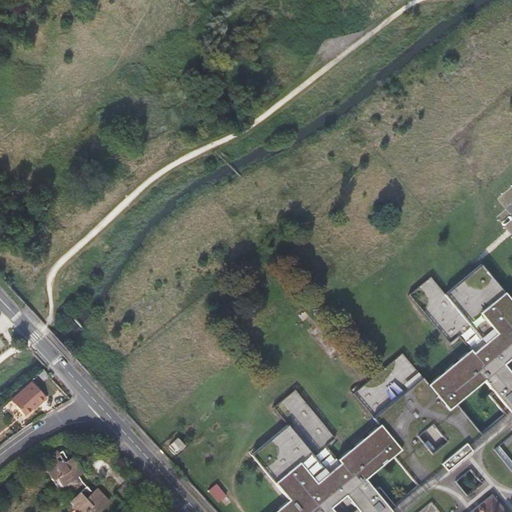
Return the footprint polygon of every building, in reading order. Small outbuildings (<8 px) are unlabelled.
[(327,468),(290,423),(253,452),(290,498),(272,511),(413,511),(511,431),(511,298),(485,265),(448,295),(485,341),(473,350),(470,347),(428,381),(422,374),(372,414),(378,421),(336,455),(338,458),(327,468)] [(48,398),(33,382),(13,400),(26,415),(37,405),(39,407),(48,398)] [(67,459),(62,450),(54,455),(54,456),(46,461),(50,466),(47,470),(63,496),(67,493),(76,503),(75,509),(77,511),(99,511),(109,504),(106,501),(107,499),(97,488),(91,492),(86,486),(85,487),(78,476),(81,475),(79,471),(80,470),(72,456),(67,459)] [(217,483),(209,490),(219,502),(227,495),(217,483)] [(506,511),(492,494),(468,511),(506,511)]
